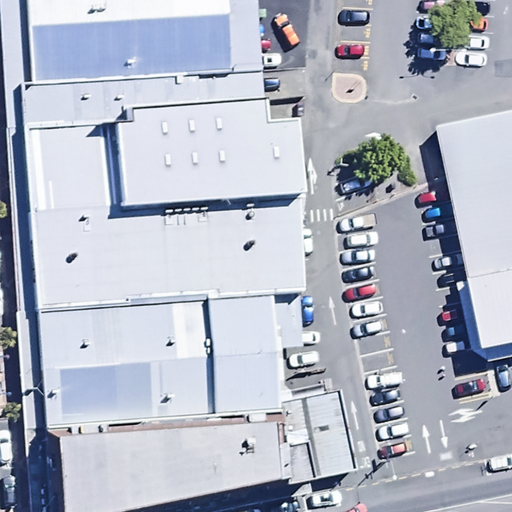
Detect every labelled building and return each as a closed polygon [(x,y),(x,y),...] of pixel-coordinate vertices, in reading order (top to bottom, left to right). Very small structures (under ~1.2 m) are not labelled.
[(8,0),(16,125),(257,110),(250,0),(8,0)] [(511,97),(422,117),(468,336),(511,326),(511,97)] [(261,288),(295,285),(289,108),(257,110),(16,125),(25,310),(261,288)] [(35,431),(269,407),(261,288),(25,310),(35,431)] [(269,407),(35,431),(39,511),(153,511),(347,468),(332,392),(269,407)]
